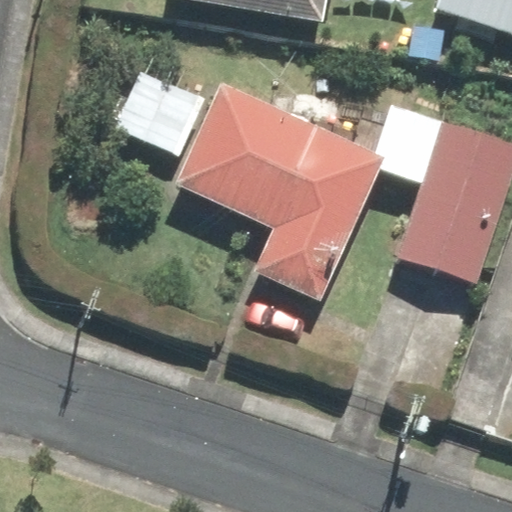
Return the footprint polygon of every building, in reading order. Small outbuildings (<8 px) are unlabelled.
[(172,0),(173,0),(325,25),(329,0),(172,0)] [(511,0),(442,0),(438,13),(511,37),(511,0)] [(119,132),(180,159),(204,104),(144,77),(119,132)] [(386,163),(224,92),(180,191),(275,233),(256,276),(323,306),(386,163)] [(479,289),(511,187),(511,151),(445,130),(401,263),(479,289)]
